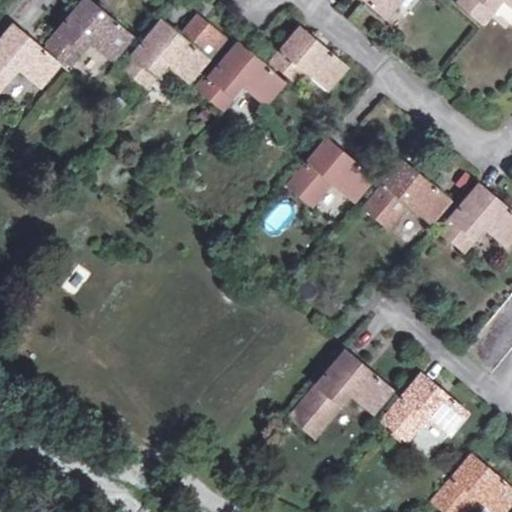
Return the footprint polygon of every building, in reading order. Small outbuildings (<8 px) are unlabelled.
[(133,36),(90,0),(82,0),(47,43),(71,65),(90,42),(112,60),(133,36)] [(363,0),(385,18),(400,0),(363,0)] [(511,0),(459,0),(456,4),(482,25),(502,1),(511,9),(511,0)] [(191,44),(162,20),(121,68),(146,90),(167,66),(187,83),(225,39),(208,24),(191,44)] [(38,45),(13,23),(0,39),(0,91),(17,70),(39,89),(60,63),(38,45)] [(347,65),(301,26),(270,64),(293,83),(303,72),(326,91),(347,65)] [(261,62),(238,43),(196,91),(222,113),(242,87),(264,106),(285,82),(261,62)] [(374,177),(329,138),(286,188),(311,208),(331,184),(353,202),(374,177)] [(450,200),(404,161),(362,210),(386,230),(407,207),(429,225),(450,200)] [(511,241),(511,211),(480,184),(438,232),(463,253),(484,228),(507,248),(511,241)] [(511,295),(505,304),(496,315),(486,327),(476,339),(465,351),(492,373),(502,362),(511,350),(511,348),(511,295)] [(392,388),(346,349),(304,398),(306,400),(291,417),(301,426),(305,422),(315,431),(324,422),(325,423),(351,395),(371,412),(392,388)] [(468,410),(421,371),(381,419),(406,439),(425,417),(447,436),(468,410)] [(501,511),(511,499),(511,487),(471,453),(432,501),(444,511),(464,511),(475,499),(491,511),(501,511)]
